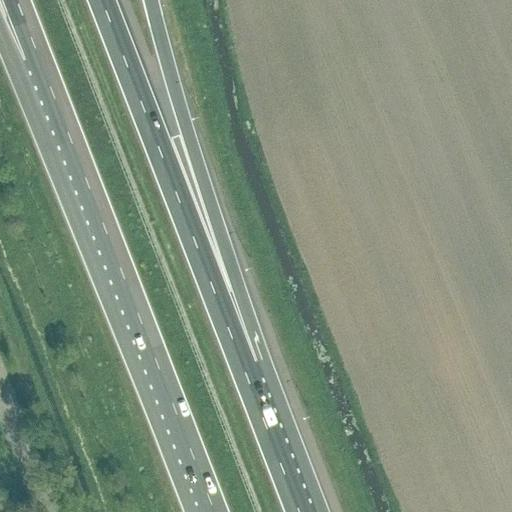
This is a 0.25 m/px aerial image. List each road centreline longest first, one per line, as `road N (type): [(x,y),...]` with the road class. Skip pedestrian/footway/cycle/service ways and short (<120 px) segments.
road 1 (motorway): [(70,141),(213,511)]
road 2 (motorway): [(242,368),(101,0)]
road 3 (motorway): [(242,368),(226,256),(152,0)]
road 4 (motorway): [(298,511),(242,368)]
road 5 (motorway): [(15,0),(70,141)]
road 6 (tertiary): [(50,511),(0,381)]
road 7 (motorway): [(0,26),(70,141)]
